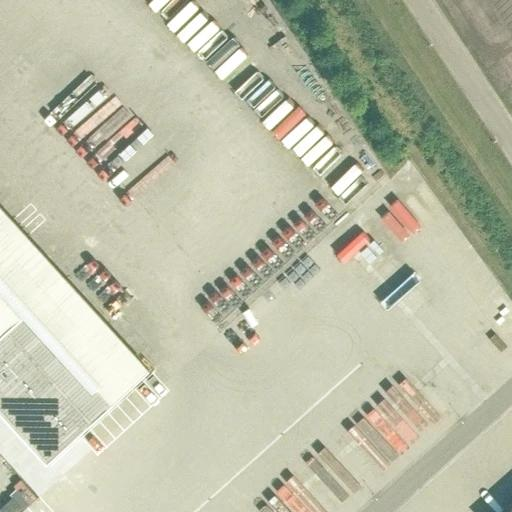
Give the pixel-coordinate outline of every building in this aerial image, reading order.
[(114,180),(124,189),(149,164),(140,154),(114,180)] [(361,214),(386,190),(369,172),(344,196),(361,214)] [(154,218),(183,196),(175,186),(146,208),(154,218)] [(149,369),(0,205),(0,369),(6,363),(74,437),(149,369)] [(295,222),(322,240),(329,230),(302,212),(295,222)] [(219,286),(246,314),(285,278),(258,250),(219,286)] [(197,307),(177,325),(201,350),(221,332),(197,307)]
